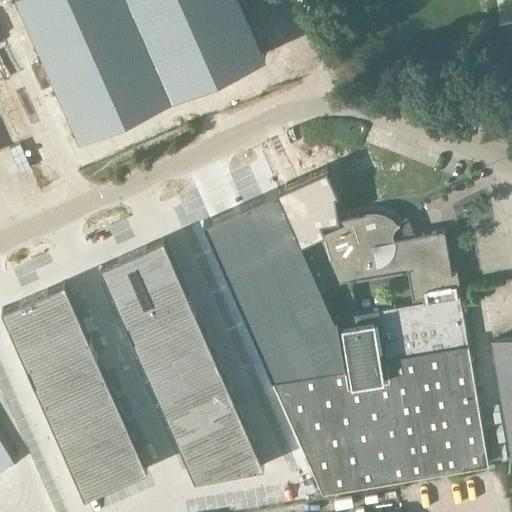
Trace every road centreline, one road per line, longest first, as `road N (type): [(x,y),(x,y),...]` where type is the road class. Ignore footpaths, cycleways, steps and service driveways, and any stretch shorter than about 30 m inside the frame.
road 1 (unclassified): [(0,242),(309,106),(373,110),(511,164)]
road 2 (unknown): [(147,177),(280,448),(258,482),(189,506)]
road 3 (unknown): [(189,506),(60,215)]
road 4 (unknown): [(70,511),(0,362)]
